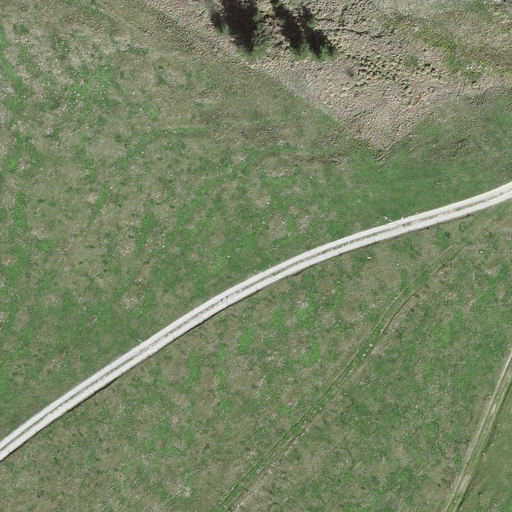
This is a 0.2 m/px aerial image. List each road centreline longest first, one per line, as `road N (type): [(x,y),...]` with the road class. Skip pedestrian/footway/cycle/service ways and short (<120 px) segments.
road 1 (track): [(0,450),(148,344),(275,272),(511,189)]
road 2 (track): [(511,364),(449,511)]
